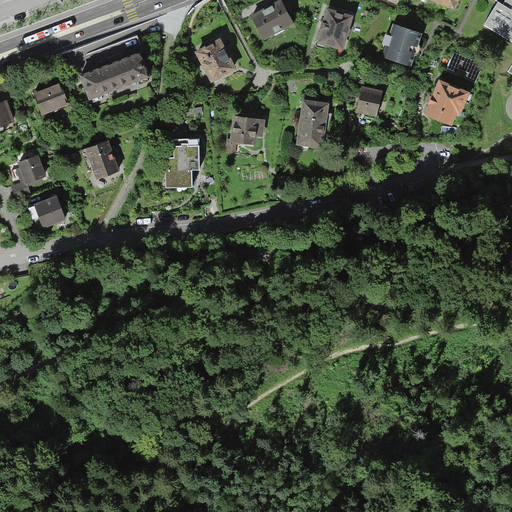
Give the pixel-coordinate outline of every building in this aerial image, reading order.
[(294,24),(280,0),(279,0),(250,16),(264,40),(294,24)] [(459,0),(423,0),(455,13),(459,0)] [(511,0),(499,0),(484,25),(511,42),(511,65),(508,71),(511,73),(511,0)] [(355,17),(325,8),(314,44),(345,53),(355,17)] [(395,22),(382,55),(412,66),(425,34),(395,22)] [(221,41),(193,55),(210,89),(238,76),(221,41)] [(482,64),(454,53),(451,61),(447,71),(475,82),(482,64)] [(110,68),(120,94),(150,82),(140,56),(110,68)] [(90,105),(120,94),(110,68),(80,80),(90,105)] [(472,92),(440,80),(433,97),(428,96),(425,104),(428,105),(424,116),(451,127),(456,114),(462,116),(472,92)] [(58,85),(32,96),(41,119),(68,108),(58,85)] [(381,93),(361,89),(356,116),(376,120),(381,93)] [(6,103),(0,104),(0,130),(15,125),(6,103)] [(328,106),(302,104),(298,149),(323,151),(328,106)] [(264,120),(231,118),(230,139),(226,139),(225,153),(237,154),(238,148),(257,149),(257,140),(263,140),(264,120)] [(109,141),(82,151),(96,185),(122,175),(109,141)] [(164,164),(164,190),(192,189),(191,174),(198,174),(198,141),(173,142),(174,163),(164,164)] [(28,186),(46,179),(37,157),(13,167),(19,183),(10,187),(15,199),(31,194),(28,186)] [(57,197),(30,208),(41,234),(67,223),(57,197)]
